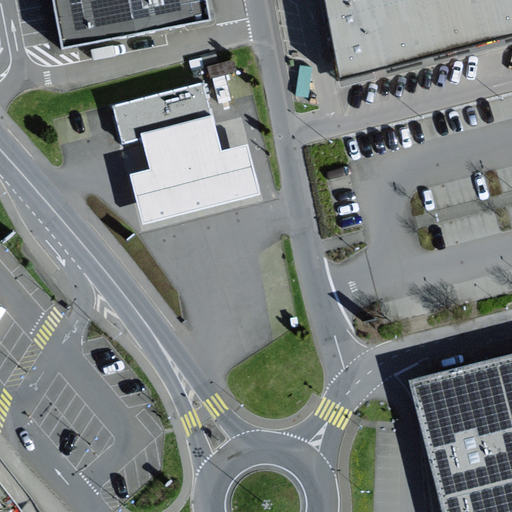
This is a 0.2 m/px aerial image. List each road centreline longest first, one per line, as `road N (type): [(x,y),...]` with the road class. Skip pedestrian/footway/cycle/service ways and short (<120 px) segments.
road 1 (unclassified): [(355,384),(311,273),(257,0)]
road 2 (tertiary): [(0,149),(156,338)]
road 3 (unclassified): [(355,384),(420,345),(511,321)]
road 4 (tertiary): [(156,338),(203,450),(209,491)]
road 5 (tertiary): [(269,447),(236,430),(156,338)]
road 6 (unknown): [(320,0),(332,127)]
